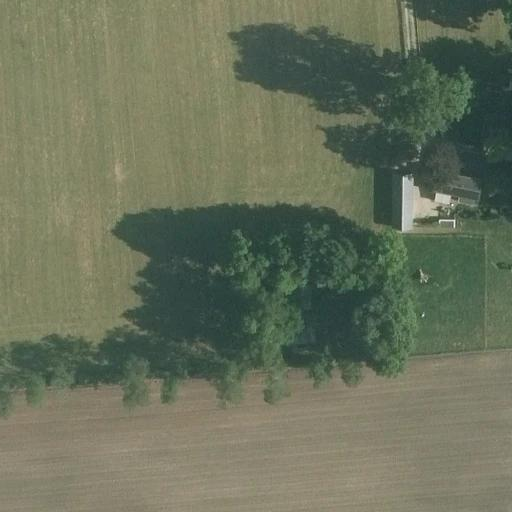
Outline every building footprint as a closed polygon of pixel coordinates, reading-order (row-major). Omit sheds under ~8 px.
[(397,172),(414,172),(414,160),(397,160),(397,172)] [(434,190),(478,198),(483,170),(440,162),(434,190)] [(413,228),(413,220),(413,189),(392,189),(392,228),(413,228)] [(439,214),(439,224),(439,226),(454,227),(454,214),(439,214)] [(311,307),(311,283),(293,283),(293,307),(311,307)] [(316,343),(314,311),(269,314),(271,346),(316,343)]
